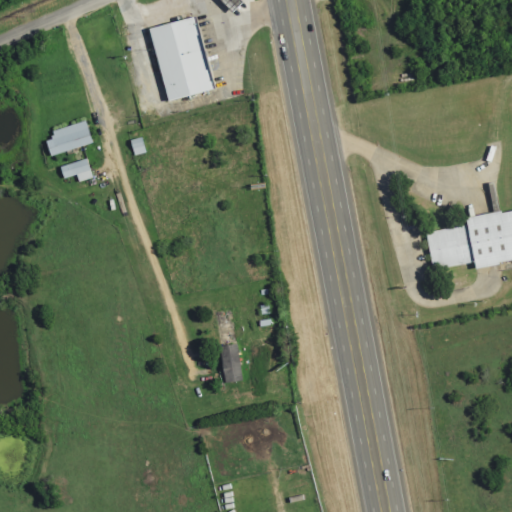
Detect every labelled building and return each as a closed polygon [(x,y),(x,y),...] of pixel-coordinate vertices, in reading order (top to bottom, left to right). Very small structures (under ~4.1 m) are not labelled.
[(222,0),(241,0),(242,1),(233,10),(222,0)] [(147,29),(194,14),(217,86),(170,101),(147,29)] [(82,120),(89,142),(48,156),(40,135),(82,120)] [(76,176),(78,182),(92,178),(86,159),(58,167),(62,180),(76,176)] [(428,243),(470,235),(468,227),(479,225),(511,219),(511,268),(502,270),(489,273),(477,275),(476,269),(434,276),(430,255),(429,248),(428,243)] [(221,348),(239,345),(243,379),(224,381),(221,348)]
